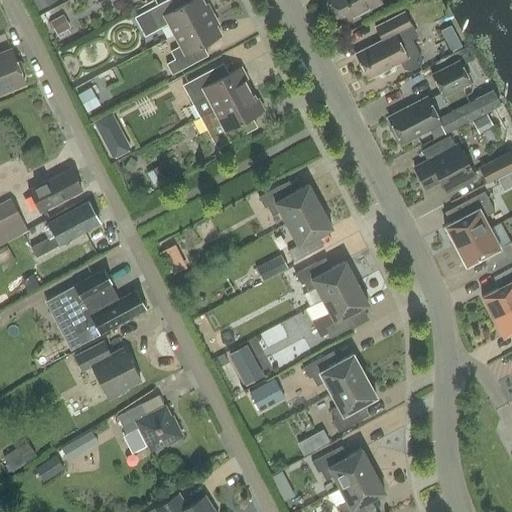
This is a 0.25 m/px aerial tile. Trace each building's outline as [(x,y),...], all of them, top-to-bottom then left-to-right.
[(32,0),(38,11),(56,1),(56,0),(32,0)] [(174,35),(213,14),(207,4),(204,5),(201,0),(192,0),(181,6),(177,0),(167,0),(149,10),(159,29),(168,24),(174,35)] [(328,0),(341,24),(380,3),(378,0),(328,0)] [(419,64),(420,59),(410,39),(416,36),(404,12),(375,27),(382,40),(355,54),(368,79),(402,62),(405,68),(410,69),(419,64)] [(202,45),(221,35),(216,26),(218,25),(213,14),(174,35),(180,46),(171,51),(175,59),(166,64),(172,75),(208,56),(202,45)] [(462,48),(457,37),(446,43),(452,53),(462,48)] [(11,49),(0,53),(0,93),(25,83),(20,72),(23,68),(20,61),(16,60),(11,49)] [(444,96),(471,81),(459,59),(432,74),(444,96)] [(200,117),(250,90),(245,80),(247,78),(241,67),(220,79),(215,68),(183,85),(200,117)] [(495,88),(453,107),(460,123),(502,104),(495,88)] [(243,121),(264,110),(258,99),(255,100),(250,90),(200,117),(207,130),(217,149),(249,132),(243,121)] [(428,99),(389,119),(401,142),(440,122),(428,99)] [(131,149),(122,132),(104,142),(113,159),(131,149)] [(414,168),(425,188),(440,180),(446,192),(474,177),(457,145),(456,146),(450,135),(429,147),(435,157),(414,168)] [(487,184),(511,170),(511,157),(510,154),(480,170),(487,184)] [(38,211),(81,189),(69,167),(27,189),(38,211)] [(286,224),(320,206),(308,184),(286,196),(280,186),(259,197),(264,208),(267,207),(272,216),(280,212),(286,224)] [(455,246),(489,228),(483,217),(495,211),(484,191),(463,203),(469,213),(444,226),(455,246)] [(0,245),(27,230),(9,198),(0,202),(0,245)] [(47,223),(54,237),(32,249),(36,257),(99,223),(87,201),(47,223)] [(320,206),(286,224),(298,246),(288,251),(294,262),(315,251),(309,240),(332,228),(320,206)] [(498,269),(511,261),(511,242),(511,243),(511,242),(510,242),(500,223),(489,229),(489,228),(455,246),(466,266),(490,253),(498,269)] [(173,275),(186,268),(175,246),(156,255),(167,276),(173,274),(173,275)] [(270,279),(288,269),(281,257),(263,266),(270,279)] [(321,302),(356,282),(345,261),(322,273),(316,262),(295,273),(306,293),(308,292),(312,299),(317,296),(321,302)] [(492,317),(511,306),(511,267),(500,273),(506,284),(482,297),(492,317)] [(87,328),(92,338),(145,309),(135,290),(119,299),(102,270),(58,295),(79,333),(87,328)] [(330,338),(351,327),(345,316),(368,304),(356,282),(321,302),(327,313),(310,322),(318,338),(327,333),(330,338)] [(511,306),(492,317),(503,337),(511,331),(511,306)] [(217,354),(244,341),(237,327),(210,339),(217,354)] [(230,349),(246,380),(275,364),(260,334),(230,349)] [(140,381),(124,348),(110,355),(104,342),(75,357),(82,370),(91,366),(108,400),(124,391),(123,389),(140,381)] [(331,394),(364,376),(352,354),(330,366),(324,356),(303,367),(309,378),(312,377),(317,386),(324,382),(331,394)] [(364,376),(331,394),(337,406),(330,410),(335,419),(332,421),(338,432),(359,420),(354,410),(376,397),(364,376)] [(259,412),(284,399),(274,379),(249,393),(259,412)] [(169,444),(183,436),(175,421),(174,422),(165,405),(146,415),(140,404),(116,416),(135,452),(147,445),(150,451),(168,442),(169,444)] [(316,448),(332,439),(325,425),(308,434),(316,448)] [(63,445),(72,459),(101,440),(93,427),(63,445)] [(27,442),(3,457),(12,472),(37,456),(27,442)] [(339,489),(373,471),(361,449),(338,461),(333,450),(312,462),(318,473),(320,471),(325,480),(333,476),(339,489)] [(44,480),(50,477),(64,468),(56,455),(36,467),(44,480)] [(373,471),(339,489),(346,501),(338,505),(342,511),(365,511),(362,505),(385,492),(373,471)] [(287,483),(282,473),(272,478),(277,488),(287,483)] [(214,511),(205,496),(187,507),(179,494),(153,510),(154,511),(214,511)]
